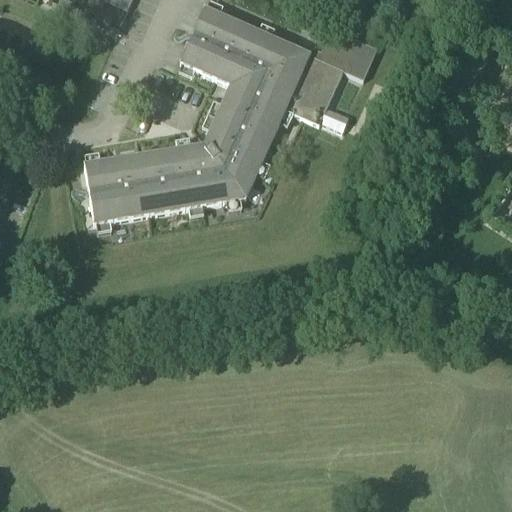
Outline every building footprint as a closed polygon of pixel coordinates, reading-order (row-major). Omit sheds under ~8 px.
[(400,17),(406,1),(402,0),(391,0),(387,12),(400,17)] [(61,1),(57,10),(70,15),(74,6),(61,1)] [(503,31),(511,17),(511,6),(503,1),(491,18),(489,21),(503,31)] [(86,12),(82,20),(95,26),(98,17),(86,12)] [(202,152),(83,172),(92,231),(244,206),(283,117),(318,132),(341,78),(360,87),(374,56),(328,35),(317,59),(304,53),(301,59),(203,16),(179,70),(229,93),(202,152)] [(98,17),(95,26),(107,32),(111,23),(98,17)]
